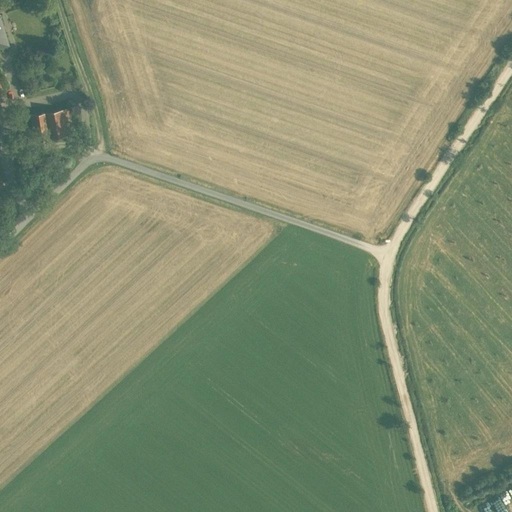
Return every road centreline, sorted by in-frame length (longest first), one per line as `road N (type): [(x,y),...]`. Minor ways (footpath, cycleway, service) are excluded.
road 1 (unclassified): [(388,255),(98,154),(0,245)]
road 2 (unclassified): [(388,255),(385,314),(433,511)]
road 3 (unclassified): [(511,66),(388,255)]
road 4 (track): [(56,0),(85,83),(98,154)]
